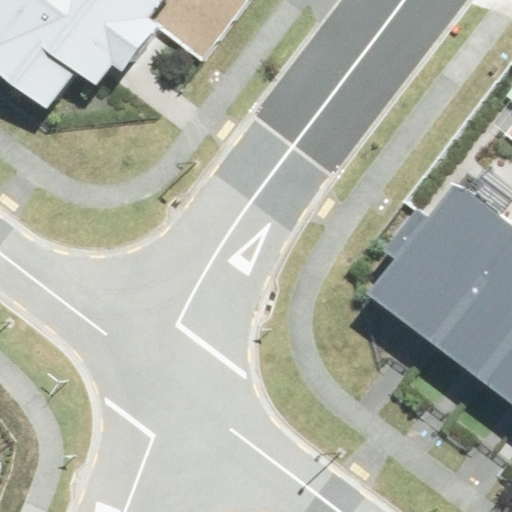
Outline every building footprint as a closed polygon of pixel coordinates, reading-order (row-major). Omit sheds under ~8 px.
[(44,0),(0,0),(0,27),(15,39),(44,0)] [(44,0),(15,39),(8,47),(68,92),(95,56),(115,71),(126,56),(138,65),(173,18),(161,10),(168,0),(44,0)] [(388,279),(436,316),(511,218),(511,205),(470,174),(445,206),(435,199),(396,249),(406,256),(388,279)] [(511,218),(436,316),(483,353),(511,316),(511,218)] [(511,316),(483,353),(511,374),(511,316)]
